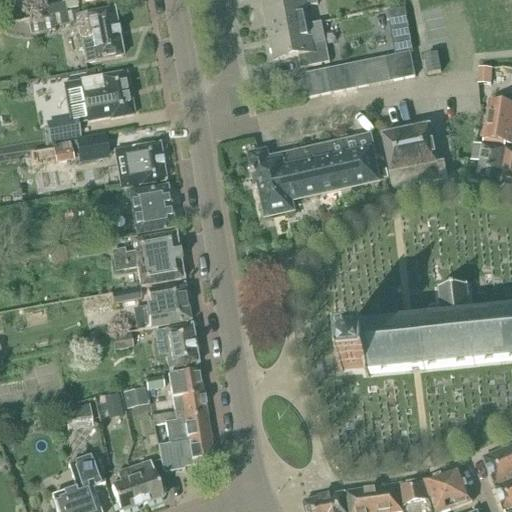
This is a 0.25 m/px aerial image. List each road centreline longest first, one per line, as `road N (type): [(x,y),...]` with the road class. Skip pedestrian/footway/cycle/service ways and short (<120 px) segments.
road 1 (residential): [(262,499),(430,474),(472,457)]
road 2 (secondary): [(262,499),(224,295)]
road 3 (residential): [(224,295),(268,285),(386,201)]
road 4 (secondary): [(224,295),(198,136)]
road 5 (secondary): [(198,136),(174,0)]
road 6 (residential): [(243,129),(217,0)]
road 7 (residential): [(243,129),(372,107)]
road 8 (residential): [(511,191),(450,184),(386,201)]
